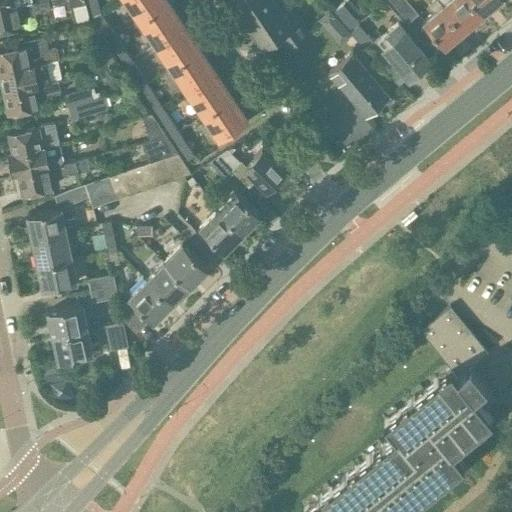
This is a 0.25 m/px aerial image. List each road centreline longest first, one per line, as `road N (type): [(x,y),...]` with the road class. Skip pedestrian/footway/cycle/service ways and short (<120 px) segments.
road 1 (tertiary): [(280,271),(206,331),(52,492)]
road 2 (tertiary): [(73,511),(280,271)]
road 3 (residential): [(208,0),(345,210)]
road 4 (tertiary): [(511,68),(345,210)]
road 5 (residential): [(52,492),(25,467),(0,350)]
